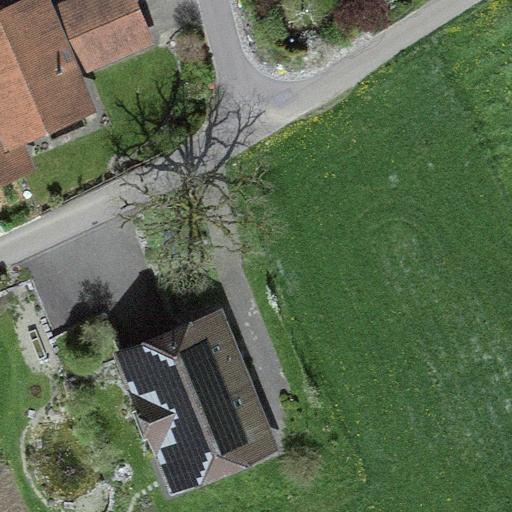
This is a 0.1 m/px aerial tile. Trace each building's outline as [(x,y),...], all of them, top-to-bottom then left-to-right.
[(125,0),(89,0),(41,21),(53,49),(132,16),(125,0)] [(79,108),(65,77),(53,49),(41,21),(35,7),(0,21),(0,128),(5,140),(79,108)] [(132,16),(53,49),(65,77),(144,43),(132,16)] [(0,175),(17,168),(5,140),(0,128),(0,175)] [(269,446),(217,318),(125,356),(176,483),(269,446)]
